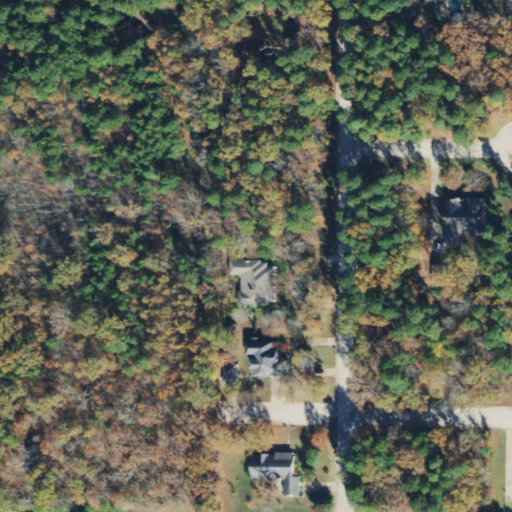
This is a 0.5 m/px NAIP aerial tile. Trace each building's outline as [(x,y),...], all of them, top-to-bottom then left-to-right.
[(486,200),(466,200),(446,200),(447,249),(464,249),(463,236),(486,236),(486,200)] [(273,269),(265,269),(265,262),(228,262),(228,276),(238,277),(238,307),(273,307),(273,269)] [(251,378),(289,379),(290,362),(278,362),(278,344),(245,344),(245,357),(251,357),(251,378)] [(221,386),(238,386),(237,366),(220,367),(221,386)] [(301,497),(302,479),(295,479),(295,456),(252,455),(252,480),(285,481),(285,497),(301,497)]
